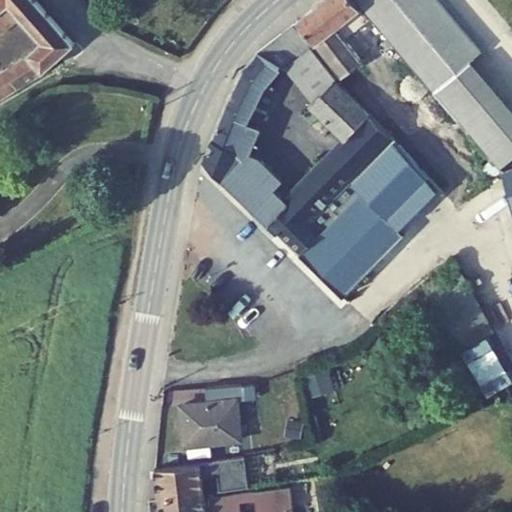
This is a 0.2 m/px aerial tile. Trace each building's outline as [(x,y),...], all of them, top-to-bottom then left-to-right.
[(0,0),(0,31),(8,25),(30,53),(48,75),(52,73),(67,61),(19,0),(0,0)] [(349,34),(371,16),(357,0),(326,0),(300,22),(344,76),(367,57),(349,34)] [(357,0),(371,16),(389,38),(395,45),(434,93),(475,59),(483,53),(439,0),(357,0)] [(395,45),(389,38),(381,44),(387,51),(395,45)] [(298,70),(280,49),(260,70),(278,84),(282,82),(298,70)] [(30,53),(18,62),(35,85),(48,75),(30,53)] [(511,104),(475,59),(434,93),(497,169),(511,157),(511,104)] [(0,111),(35,85),(18,62),(0,75),(0,111)] [(298,70),(282,82),(314,108),(336,93),(309,62),(298,70)] [(278,84),(260,70),(244,87),(266,101),(278,84)] [(266,101),(244,87),(230,110),(214,139),(200,176),(305,289),(327,268),(243,179),(259,138),(247,131),(266,101)] [(350,142),(364,127),(336,93),(314,108),(310,110),(350,142)] [(320,223),(386,149),(387,148),(364,127),(350,142),(296,201),(320,223)] [(386,149),(320,223),(350,250),(416,177),(386,149)] [(189,431),(240,428),(239,406),(244,405),(243,390),(212,391),(212,405),(188,406),(189,431)] [(240,428),(189,431),(190,447),(192,447),(193,460),(224,459),(224,445),(241,444),(240,428)] [(256,461),(157,469),(159,498),(204,495),(202,478),(257,474),(256,461)] [(204,495),(159,498),(160,511),(288,511),(287,497),(204,504),(204,495)]
